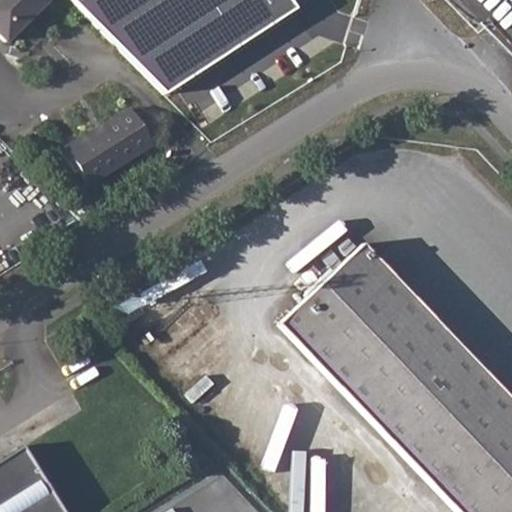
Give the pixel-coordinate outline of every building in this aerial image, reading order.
[(0,0),(0,39),(2,41),(43,1),(42,0),(0,0)] [(293,0),(78,0),(171,91),(297,6),(293,0)] [(149,146),(127,110),(76,142),(74,139),(61,147),(85,186),(149,146)] [(511,405),(359,245),(274,325),(452,511),(505,511),(511,506),(511,405)] [(62,511),(21,446),(0,459),(0,511),(62,511)]
